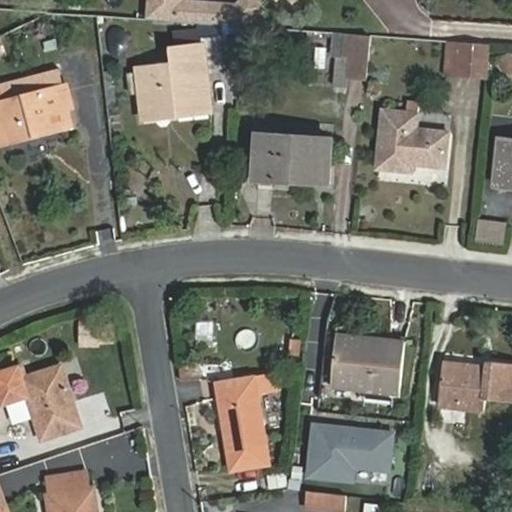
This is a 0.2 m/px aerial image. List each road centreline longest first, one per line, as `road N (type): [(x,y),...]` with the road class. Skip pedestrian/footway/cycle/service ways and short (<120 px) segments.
road 1 (residential): [(148,278),(245,263),(511,288)]
road 2 (residential): [(148,278),(187,511)]
road 3 (residential): [(0,319),(53,294),(148,278)]
